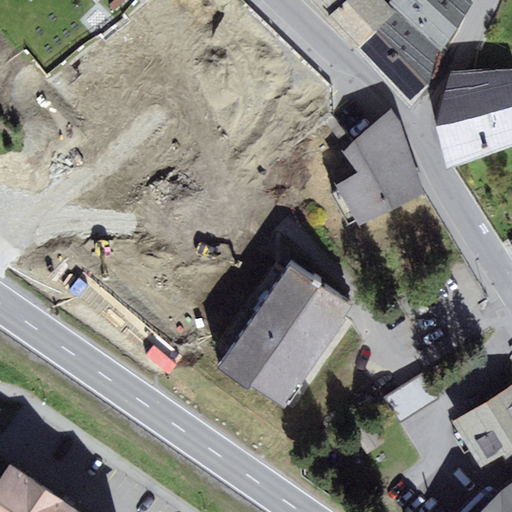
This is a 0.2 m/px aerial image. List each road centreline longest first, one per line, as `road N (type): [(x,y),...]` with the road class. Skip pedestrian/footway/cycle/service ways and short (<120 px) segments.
road 1 (primary): [(300,511),(0,305)]
road 2 (tertiary): [(414,129),(511,288)]
road 3 (tertiary): [(291,0),(414,129)]
road 4 (residential): [(414,129),(484,0)]
